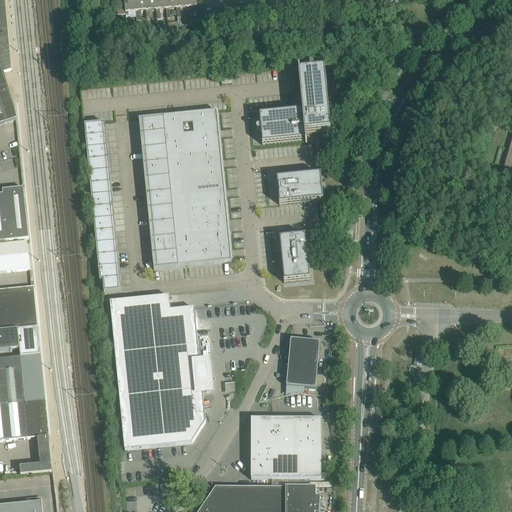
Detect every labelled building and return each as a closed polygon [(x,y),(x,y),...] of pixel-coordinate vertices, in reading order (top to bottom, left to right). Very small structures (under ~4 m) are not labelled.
[(11,71),(4,0),(0,0),(0,125),(17,120),(14,108),(3,73),(11,71)] [(116,0),(117,8),(118,16),(125,16),(125,13),(129,12),(127,0),(116,0)] [(136,22),(140,22),(139,12),(140,12),(139,0),(127,0),(129,12),(136,12),(136,22)] [(152,11),(150,0),(139,0),(140,12),(146,11),(147,22),(150,21),(150,11),(152,11)] [(162,0),(150,0),(152,11),(156,10),(157,21),(161,21),(160,18),(160,10),(163,10),(162,0)] [(173,0),(162,0),(163,10),(166,10),(167,17),(167,20),(171,20),(170,9),(174,9),(173,0)] [(185,0),(173,0),(174,9),(176,9),(177,19),(181,19),(180,8),(186,8),(185,0)] [(197,7),(196,0),(185,0),(186,8),(187,18),(191,18),(190,8),(197,7)] [(259,117),(262,146),(306,142),(306,145),(307,145),(306,135),(331,132),(325,70),(300,73),(300,70),(298,70),(302,112),(259,117)] [(217,113),(139,122),(146,196),(154,271),(232,263),(217,113)] [(511,138),(500,182),(511,185),(511,184),(511,138)] [(279,180),(277,180),(279,206),(323,202),(321,176),(280,180),(280,175),(278,175),(279,180)] [(0,243),(29,241),(23,189),(13,191),(3,192),(3,196),(0,196),(0,243)] [(306,237),(280,240),(281,250),(284,284),(310,281),(306,237)] [(27,243),(0,245),(0,274),(31,271),(27,243)] [(506,266),(510,251),(498,248),(494,263),(506,266)] [(0,331),(38,328),(34,288),(0,291),(0,331)] [(128,302),(110,304),(125,451),(192,445),(206,424),(202,391),(200,367),(194,310),(171,312),(169,298),(128,302)] [(38,328),(0,331),(0,352),(20,350),(21,358),(41,356),(38,328)] [(291,341),(285,397),(297,395),(303,395),(304,389),(315,390),(320,343),(310,342),(291,341)] [(0,407),(45,403),(41,356),(21,358),(0,359),(0,407)] [(0,442),(37,439),(40,466),(19,468),(20,476),(52,473),(45,403),(0,407),(0,442)] [(251,480),(251,481),(321,481),(321,455),(321,421),(259,421),(258,426),(257,428),(256,430),(254,430),(252,430),(252,455),(252,480),(251,480)] [(319,511),(321,499),(316,499),(316,489),(215,489),(200,511),(319,511)] [(0,511),(42,511),(41,499),(30,500),(31,505),(0,507),(0,511)]
